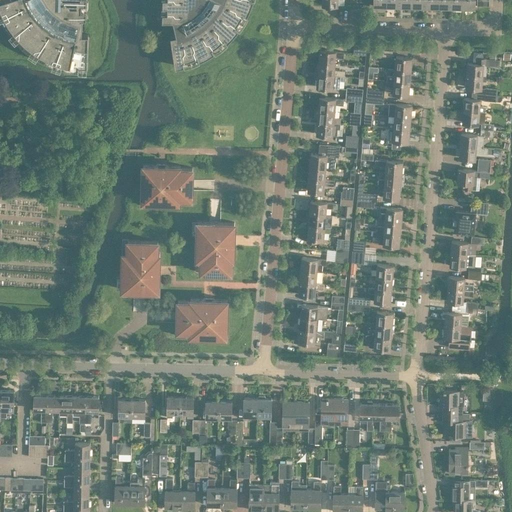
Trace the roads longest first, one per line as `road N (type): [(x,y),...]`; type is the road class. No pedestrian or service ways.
road 1 (residential): [(413,376),(443,30)]
road 2 (residential): [(261,372),(292,28)]
road 3 (unclassified): [(261,372),(109,365)]
road 4 (unclassified): [(413,376),(261,372)]
road 5 (residential): [(443,30),(292,28)]
road 6 (residential): [(105,511),(109,365)]
road 7 (residential): [(431,511),(413,376)]
